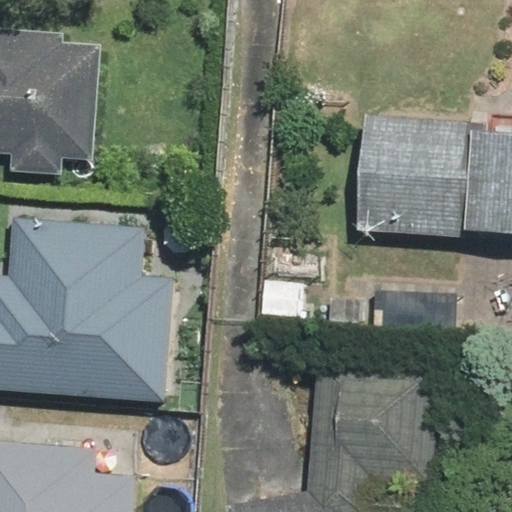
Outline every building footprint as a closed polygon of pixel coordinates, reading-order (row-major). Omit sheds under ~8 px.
[(0,167),(103,169),(105,55),(0,53),(0,167)] [(511,132),(362,126),(357,245),(511,251),(511,132)] [(0,288),(0,403),(196,413),(202,229),(18,221),(15,290),(0,288)] [(375,290),(374,327),(455,330),(456,294),(375,290)] [(305,501),(258,511),(434,511),(442,366),(312,360),(305,501)] [(0,462),(0,511),(145,511),(148,472),(0,462)]
